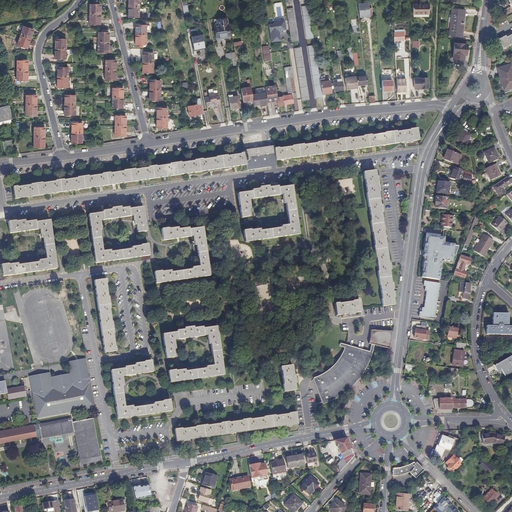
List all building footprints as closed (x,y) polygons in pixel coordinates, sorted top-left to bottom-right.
[(128,0),(128,8),(139,8),(139,0),(128,0)] [(358,2),(360,15),(369,15),(367,1),(358,2)] [(429,3),(413,3),(412,12),(429,12),(429,3)] [(88,14),(99,15),(99,5),(89,5),(88,14)] [(306,39),(313,38),(308,6),(301,7),(306,39)] [(448,35),(462,37),(465,9),(452,7),(448,35)] [(138,19),(139,8),(128,8),(128,18),(138,19)] [(291,42),(292,42),(297,41),(293,9),(286,10),(291,42)] [(99,25),(99,15),(88,14),(88,25),(99,25)] [(281,40),(279,32),(279,30),(282,30),(286,29),(284,20),(283,19),(278,20),(277,21),(277,23),(269,24),(272,42),(281,40)] [(136,24),(135,35),(146,35),(146,25),(136,24)] [(229,47),(225,27),(213,29),(216,47),(221,46),(221,49),(229,47)] [(23,28),(20,37),(30,41),(33,32),(23,28)] [(393,41),(404,40),(404,31),(393,32),(393,41)] [(511,42),(511,32),(509,34),(508,34),(507,33),(501,35),(502,36),(497,39),(502,47),(511,42)] [(98,33),(98,43),(108,43),(108,34),(98,33)] [(146,35),(135,35),(135,44),(145,45),(146,35)] [(194,50),(203,48),(200,35),(191,37),(194,50)] [(30,41),(20,37),(16,47),(27,51),(30,41)] [(54,40),(54,50),(65,50),(65,40),(54,40)] [(466,44),(453,42),(451,57),(464,59),(466,44)] [(111,48),(110,43),(108,43),(98,43),(97,53),(111,54),(111,48)] [(315,98),(322,97),(322,94),(320,82),(319,79),(314,45),(308,47),(315,98)] [(272,60),(270,52),(269,47),(263,48),(265,61),(272,60)] [(293,49),(301,101),(308,100),(300,48),(293,49)] [(65,50),(54,50),(54,60),(65,60),(65,50)] [(142,53),(142,63),(153,63),(153,53),(142,53)] [(105,71),(115,71),(115,61),(105,61),(105,71)] [(17,63),(16,73),(27,73),(27,63),(17,63)] [(153,63),(142,63),(142,73),(153,73),(153,63)] [(511,87),(511,70),(510,65),(497,68),(503,93),(511,90),(511,89),(511,88),(511,87)] [(57,68),(57,78),(67,78),(68,68),(57,68)] [(291,94),(294,93),(289,68),(283,69),(288,95),(291,94)] [(115,81),(115,71),(105,71),(105,81),(115,81)] [(27,73),(16,73),(16,83),(27,83),(27,73)] [(356,77),(357,85),(367,83),(366,75),(356,77)] [(345,79),(347,90),(355,89),(353,77),(345,79)] [(427,77),(413,77),(414,88),(419,88),(419,87),(427,87),(427,77)] [(67,78),(57,78),(57,88),(67,88),(67,78)] [(320,82),(322,94),(331,93),(330,89),(334,89),(333,83),(330,84),(329,81),(325,81),(324,78),(319,79),(320,82)] [(382,80),(384,99),(388,99),(387,91),(393,91),(392,79),(382,80)] [(398,92),(407,92),(406,82),(401,82),(400,80),(398,81),(398,92)] [(150,81),(149,91),(160,91),(160,81),(150,81)] [(334,89),(334,91),(343,90),(342,82),(333,83),(334,89)] [(265,88),(267,103),(278,101),(278,98),(276,86),(265,88)] [(252,96),(254,105),(268,103),(267,103),(265,88),(265,87),(257,89),(257,94),(252,95),(252,96)] [(243,97),(246,97),(252,96),(252,95),(251,88),(241,90),(243,97)] [(111,99),(122,99),(123,89),(112,89),(111,99)] [(160,91),(149,91),(149,101),(160,101),(160,91)] [(204,98),(206,105),(210,104),(210,103),(213,103),(214,106),(220,104),(218,94),(214,95),(213,93),(208,94),(209,97),(207,97),(206,92),(204,93),(204,98)] [(278,101),(279,107),(284,106),(284,104),(293,103),(292,97),(291,95),(278,98),(278,101)] [(64,96),(64,105),(74,106),(75,96),(64,96)] [(25,107),(36,107),(36,97),(25,97),(25,107)] [(227,99),(229,110),(238,109),(236,97),(227,99)] [(122,109),(122,99),(111,99),(111,109),(122,109)] [(189,117),(203,114),(201,99),(195,100),(196,105),(187,107),(189,117)] [(0,125),(9,124),(9,121),(8,117),(9,117),(6,106),(1,107),(1,105),(0,105),(0,125)] [(74,106),(64,105),(64,116),(74,116),(74,106)] [(35,117),(36,107),(25,107),(25,117),(35,117)] [(157,109),(157,119),(167,119),(168,109),(157,109)] [(115,126),(125,126),(125,117),(115,116),(115,126)] [(167,119),(157,119),(157,129),(167,129),(167,119)] [(71,124),(71,133),(82,134),(82,124),(71,124)] [(125,136),(125,126),(115,126),(115,136),(125,136)] [(32,137),(43,138),(43,128),(33,128),(32,137)] [(273,149),(275,161),(406,142),(406,143),(411,143),(411,141),(417,140),(416,129),(408,130),(408,131),(395,132),(395,131),(383,133),(384,134),(370,136),(370,135),(362,136),(362,137),(348,139),(348,138),(337,140),(337,141),(324,143),(324,142),(316,143),(316,144),(302,146),(302,145),(291,146),(291,147),(277,149),(277,148),(273,149)] [(474,137),(462,131),(457,141),(469,147),(474,137)] [(82,134),(71,133),(70,143),(81,144),(82,134)] [(43,147),(43,138),(32,137),(32,147),(43,147)] [(10,141),(0,143),(1,146),(2,151),(2,152),(12,150),(10,141)] [(266,147),(269,168),(275,167),(275,161),(273,149),(272,146),(266,147)] [(246,171),(269,168),(266,147),(250,149),(243,150),(243,153),(240,154),(240,155),(226,157),(225,156),(215,157),(215,158),(201,160),(201,159),(193,161),(180,163),(180,162),(168,164),(168,165),(155,167),(155,166),(147,167),(147,168),(133,170),(133,169),(122,171),(122,172),(109,174),(109,173),(101,174),(101,175),(87,177),(87,176),(76,178),(63,180),(62,179),(55,181),(55,182),(41,184),(41,182),(30,184),(30,185),(16,187),(16,186),(12,187),(14,199),(245,165),(246,171)] [(498,159),(493,148),(483,153),(489,164),(498,159)] [(448,151),(444,161),(457,165),(461,156),(448,151)] [(500,175),(494,164),(485,169),(490,180),(500,175)] [(462,171),(452,167),(448,178),(453,180),(453,179),(458,181),(459,179),(463,180),(462,182),(468,184),(470,178),(464,176),(464,177),(460,176),(462,171)] [(376,178),(375,171),(363,173),(364,180),(365,180),(367,194),(366,194),(368,208),(369,208),(371,222),(370,222),(372,233),(373,233),(375,247),(374,247),(375,259),(376,259),(378,272),(377,272),(379,286),(380,286),(382,300),(381,300),(382,307),(394,306),(393,299),(395,299),(394,293),(392,293),(392,290),(393,290),(392,284),(391,284),(389,271),(390,270),(390,265),(388,265),(381,212),(382,212),(381,205),(380,206),(378,192),(379,192),(378,186),(377,186),(377,184),(378,184),(377,178),(376,178)] [(511,183),(507,177),(492,187),(499,197),(505,193),(502,189),(511,183)] [(346,193),(353,193),(353,179),(335,179),(335,188),(346,188),(346,193)] [(449,183),(437,181),(436,193),(448,194),(449,183)] [(251,190),(237,192),(240,216),(249,215),(248,207),(250,207),(249,198),(282,193),(283,203),(285,202),(288,224),(280,225),(280,226),(259,229),(259,228),(250,229),(250,228),(242,229),(244,241),(298,233),(291,185),(277,187),(277,185),(268,186),(268,185),(259,186),(259,188),(251,189),(251,190)] [(447,198),(436,196),(435,207),(446,209),(447,198)] [(95,263),(149,255),(147,243),(140,244),(140,245),(131,247),(131,248),(110,251),(110,250),(102,251),(99,229),(101,229),(99,220),(133,215),(134,224),(136,224),(137,232),(146,230),(142,206),(128,208),(128,207),(120,208),(120,206),(110,208),(110,209),(102,210),(102,212),(88,214),(95,263)] [(451,228),(453,216),(443,215),(441,226),(451,228)] [(507,223),(499,216),(491,225),(499,232),(507,223)] [(1,265),(2,276),(56,268),(49,220),(35,222),(34,220),(24,222),(24,221),(15,222),(15,221),(7,222),(9,233),(39,229),(41,238),(43,238),(46,259),(38,260),(38,262),(17,265),(17,264),(8,265),(8,264),(1,265)] [(209,275),(202,226),(188,228),(188,227),(178,228),(177,227),(168,228),(168,227),(161,228),(162,240),(193,235),(194,244),(196,244),(199,266),(192,267),(192,268),(171,271),(171,270),(161,271),(161,270),(154,271),(156,283),(209,275)] [(474,228),(471,226),(468,233),(464,246),(466,247),(474,228)] [(422,278),(439,280),(442,262),(444,260),(453,261),(454,255),(455,256),(459,247),(454,246),(454,244),(445,243),(446,238),(445,237),(440,237),(440,235),(428,233),(427,238),(426,238),(424,246),(426,247),(425,253),(426,253),(425,257),(424,257),(423,266),(424,266),(422,278)] [(493,241),(484,235),(475,249),(484,255),(493,241)] [(470,260),(460,256),(453,274),(464,278),(465,273),(462,272),(464,266),(467,267),(470,260)] [(105,279),(93,281),(104,353),(116,351),(115,347),(113,347),(111,333),(113,333),(111,322),(110,322),(108,308),(109,308),(108,297),(106,297),(104,283),(106,283),(105,279)] [(422,313),(419,313),(419,317),(434,320),(436,307),(439,307),(439,303),(436,302),(439,284),(424,282),(423,287),(425,287),(425,291),(426,292),(424,309),(422,309),(422,313)] [(467,300),(469,284),(460,282),(459,292),(463,293),(462,299),(467,300)] [(354,314),(361,313),(359,301),(352,302),(353,303),(339,305),(339,304),(334,305),(336,316),(348,315),(348,316),(354,315),(354,314)] [(511,325),(508,326),(508,314),(493,313),(493,326),(486,326),(486,335),(511,335),(511,325)] [(170,382),(224,374),(217,326),(203,328),(203,326),(194,328),(194,326),(184,327),(184,329),(177,330),(177,332),(163,334),(166,358),(175,357),(174,349),(175,349),(174,340),(208,335),(209,344),(211,344),(214,365),(206,366),(207,368),(185,371),(185,369),(176,371),(176,370),(169,371),(170,382)] [(425,327),(417,326),(416,329),(415,329),(414,338),(423,340),(425,327)] [(457,328),(449,326),(447,337),(455,338),(457,328)] [(391,338),(392,331),(370,329),(368,343),(389,349),(391,338)] [(363,363),(367,355),(346,347),(343,354),(337,362),(332,368),(325,375),(317,380),(325,401),(332,397),(338,393),(346,386),(354,378),(363,363)] [(464,352),(454,350),(452,365),(462,366),(464,352)] [(511,362),(511,357),(510,355),(494,365),(498,371),(500,370),(505,377),(511,372),(511,368),(509,364),(511,362)] [(36,418),(94,407),(85,359),(67,362),(69,375),(50,378),(49,373),(29,377),(36,418)] [(124,369),(110,370),(117,419),(172,411),(170,399),(163,400),(163,401),(154,402),(154,404),(133,407),(133,405),(125,406),(122,386),(123,385),(122,376),(153,372),(151,360),(144,361),(144,362),(135,364),(135,365),(123,367),(124,369)] [(414,366),(405,364),(404,372),(413,373),(414,366)] [(284,392),(296,390),(295,384),(297,383),(296,378),(295,378),(293,365),(281,367),(282,371),(283,371),(284,384),(283,385),(284,392)] [(8,399),(9,399),(26,396),(23,386),(7,389),(6,389),(5,389),(6,393),(8,399)] [(437,413),(452,413),(452,408),(452,400),(452,398),(433,399),(437,413)] [(452,400),(452,408),(465,407),(466,407),(470,407),(472,405),(472,403),(472,401),(470,400),(465,400),(465,399),(452,400)] [(291,425),(298,424),(296,412),(289,413),(289,414),(275,416),(275,415),(264,416),(264,418),(250,419),(242,420),(242,421),(229,422),(228,422),(220,423),(220,424),(207,425),(207,424),(195,426),(195,427),(182,429),(182,428),(175,429),(176,440),(183,440),(183,441),(189,440),(189,439),(285,426),(285,427),(291,426),(291,425)] [(78,465),(102,461),(100,450),(98,451),(92,418),(72,422),(71,418),(0,430),(0,443),(36,436),(35,429),(39,428),(40,437),(74,431),(78,455),(77,455),(78,465)] [(493,434),(482,434),(482,444),(492,443),(502,446),(504,437),(493,434)] [(464,440),(458,438),(449,435),(447,438),(441,436),(433,455),(441,459),(444,451),(449,453),(455,447),(458,448),(464,442),(464,440)] [(335,466),(338,473),(353,456),(349,445),(345,438),(334,441),(342,458),(335,466)] [(305,454),(306,463),(316,461),(315,452),(305,454)] [(303,465),(302,455),(286,458),(287,468),(303,465)] [(457,459),(453,456),(445,463),(448,466),(447,466),(448,467),(446,469),(449,472),(451,470),(452,471),(456,467),(457,468),(460,465),(458,464),(460,463),(459,462),(462,460),(459,457),(457,459)] [(272,474),(286,472),(283,460),(276,461),(276,463),(270,463),(272,474)] [(479,465),(484,470),(489,465),(484,460),(479,465)] [(267,479),(264,463),(248,465),(250,478),(257,477),(258,485),(268,483),(267,479)] [(392,470),(392,477),(397,477),(409,473),(415,479),(423,471),(419,467),(416,464),(415,465),(413,464),(407,466),(400,468),(392,470)] [(362,487),(361,492),(369,492),(370,473),(360,473),(359,487),(362,487)] [(202,486),(213,489),(216,477),(206,474),(202,486)] [(249,487),(247,477),(229,480),(230,491),(249,487)] [(317,484),(310,477),(300,488),(306,494),(312,489),(313,489),(317,484)] [(149,487),(149,486),(141,487),(141,486),(132,487),(135,500),(151,497),(150,491),(151,490),(150,489),(149,488),(150,488),(150,487),(149,487)] [(210,492),(200,488),(199,492),(200,493),(197,501),(206,504),(210,492)] [(433,499),(437,503),(445,494),(442,492),(440,494),(437,490),(433,494),(435,496),(433,499)] [(491,490),(481,499),(485,503),(486,502),(489,505),(497,496),(491,490)] [(98,503),(97,499),(93,500),(92,495),(81,498),(83,506),(98,503)] [(406,511),(408,496),(396,495),(395,511),(405,511),(406,511)] [(300,503),(292,496),(283,506),(290,511),(294,511),(296,510),(295,509),(300,503)] [(76,511),(74,499),(64,501),(66,511),(76,511)] [(340,511),(346,506),(337,499),(330,508),(334,511),(340,511)] [(443,500),(442,499),(433,508),(436,511),(440,507),(444,510),(445,511),(455,511),(449,506),(445,502),(447,501),(445,499),(443,500)] [(123,505),(122,500),(108,503),(109,511),(118,511),(124,511),(123,505)] [(60,511),(58,501),(43,503),(44,509),(50,508),(50,511),(57,511),(60,511)] [(372,511),(374,504),(364,503),(363,511),(372,511)]
